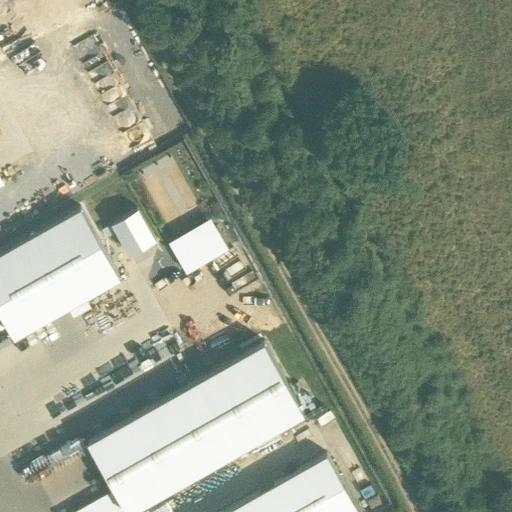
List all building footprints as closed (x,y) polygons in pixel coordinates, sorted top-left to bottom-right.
[(134,252),(162,237),(144,203),(115,218),(134,252)] [(81,207),(0,252),(0,309),(15,336),(120,277),(81,207)] [(191,257),(228,237),(217,219),(181,239),(191,257)] [(264,341),(89,440),(115,486),(128,508),(128,509),(304,411),(264,341)] [(219,511),(358,511),(360,511),(327,452),(219,511)] [(120,511),(128,508),(115,486),(68,511),(120,511)]
